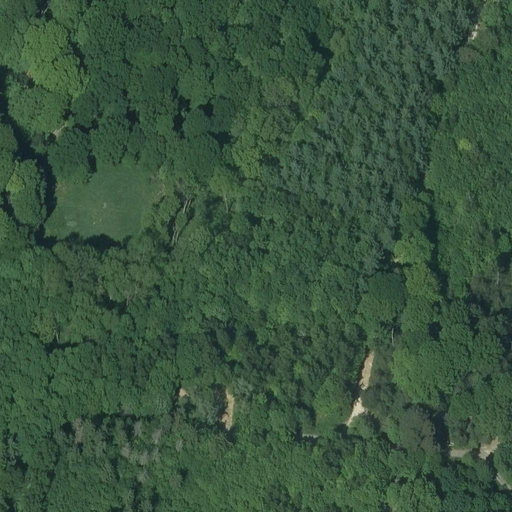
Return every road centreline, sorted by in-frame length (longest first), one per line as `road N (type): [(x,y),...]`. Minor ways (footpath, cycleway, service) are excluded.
road 1 (track): [(33,511),(40,479),(86,434),(172,429),(392,453),(481,454)]
road 2 (track): [(336,444),(363,421),(390,362),(439,126),(484,0)]
road 3 (track): [(0,304),(38,254),(64,146),(103,114),(195,72),(214,0)]
